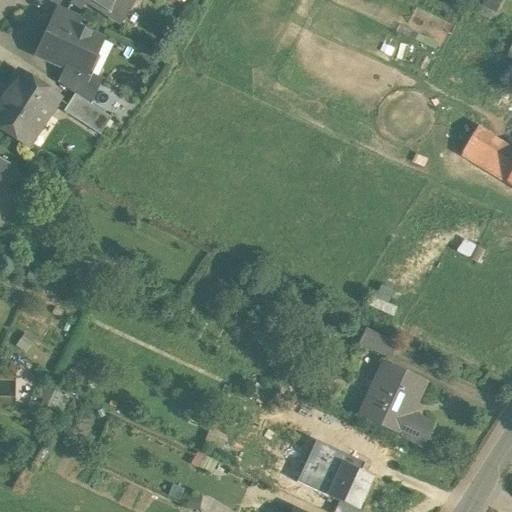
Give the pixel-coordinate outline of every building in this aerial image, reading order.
[(133,0),(87,0),(120,21),(133,0)] [(82,16),(59,5),(54,16),(77,27),(82,16)] [(77,27),(54,16),(53,17),(55,18),(38,54),(67,68),(84,76),(86,74),(100,80),(100,79),(86,72),(102,39),(77,27)] [(84,76),(67,68),(59,83),(75,93),(89,103),(100,80),(86,74),(84,76)] [(58,97),(20,72),(0,102),(0,126),(28,144),(58,97)] [(89,103),(75,93),(64,111),(100,134),(111,117),(89,103)] [(511,172),(511,147),(478,126),(461,153),(506,182),(511,172)] [(9,163),(0,158),(0,177),(2,178),(9,163)] [(397,344),(365,329),(359,342),(390,357),(397,344)] [(384,362),(359,415),(423,445),(433,424),(411,414),(426,382),(384,362)] [(294,441),(282,435),(270,459),(283,465),(294,441)] [(317,451),(294,441),(283,465),(279,473),(302,484),(310,467),(317,451)] [(372,477),(343,463),(336,479),(328,496),(357,510),(372,477)] [(336,479),(310,467),(302,484),(328,496),(336,479)]
